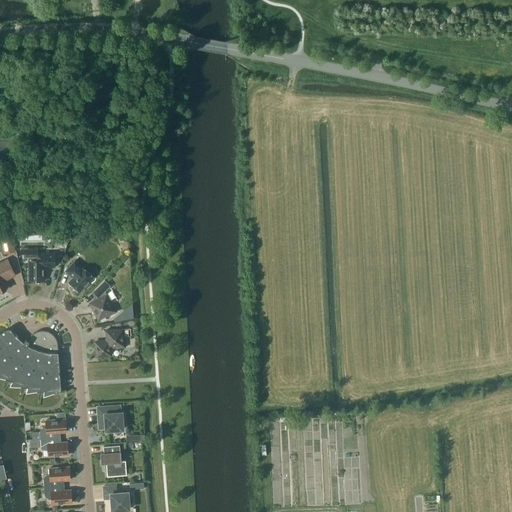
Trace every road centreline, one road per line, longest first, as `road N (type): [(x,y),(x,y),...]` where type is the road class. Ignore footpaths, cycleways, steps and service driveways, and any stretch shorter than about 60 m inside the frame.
road 1 (unclassified): [(511,106),(134,33),(0,33)]
road 2 (residential): [(0,316),(38,303),(60,312),(73,330),(88,511)]
